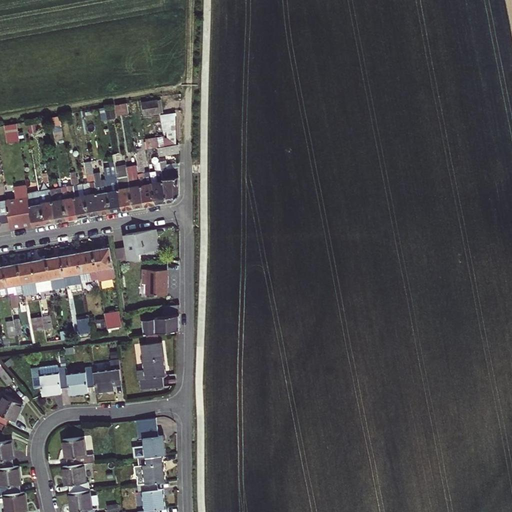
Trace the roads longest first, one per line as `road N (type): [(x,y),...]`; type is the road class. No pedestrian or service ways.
road 1 (residential): [(186,403),(188,210),(0,244)]
road 2 (residential): [(186,403),(72,414),(48,424),(35,437),(34,467),(47,511)]
road 3 (track): [(188,210),(193,0)]
